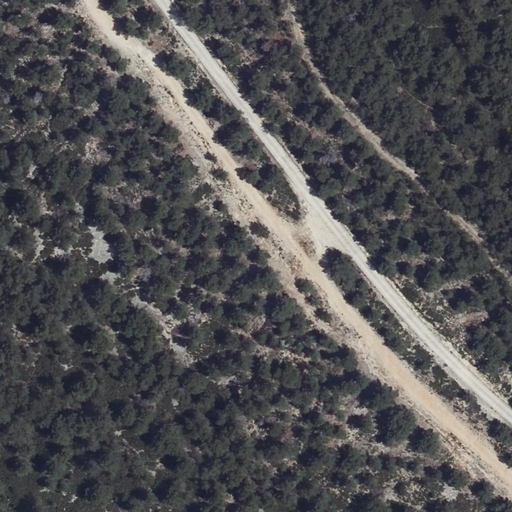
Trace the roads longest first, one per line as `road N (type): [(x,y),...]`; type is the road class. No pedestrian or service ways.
road 1 (track): [(511,483),(445,428),(320,294),(154,65),(108,36),(85,0)]
road 2 (unclassified): [(511,425),(347,251),(163,0)]
